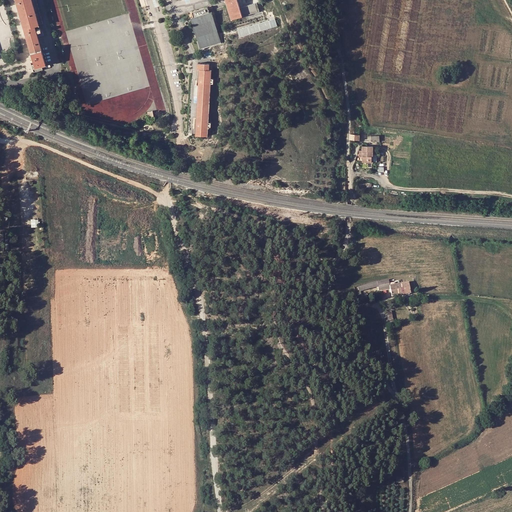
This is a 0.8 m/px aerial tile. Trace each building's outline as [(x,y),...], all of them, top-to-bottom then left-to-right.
[(15,0),(22,22),(33,60),(36,70),(42,68),(41,65),(45,63),(37,36),(34,25),(39,24),(31,0),(15,0)] [(35,0),(31,0),(39,24),(42,23),(35,0)] [(226,0),(232,19),(259,11),(258,5),(249,7),(239,10),(235,0),(226,0)] [(249,7),(258,5),(257,2),(240,7),(237,0),(235,0),(239,10),(249,7)] [(220,42),(212,12),(210,13),(208,7),(192,11),(193,14),(194,17),(192,18),(201,48),(220,42)] [(274,20),(233,31),(236,39),(276,27),(274,20)] [(29,61),(33,60),(22,22),(18,23),(29,61)] [(209,69),(209,63),(198,63),(197,80),(199,80),(199,85),(197,119),(197,128),(194,128),(194,134),(208,135),(208,126),(211,126),(211,122),(208,122),(210,83),(213,83),(213,78),(211,78),(211,69),(209,69)] [(363,146),(362,150),(362,156),(363,156),(363,162),(371,162),(371,156),(373,157),(373,146),(363,146)] [(394,282),(388,283),(388,280),(370,283),(357,286),(358,290),(356,290),(358,300),(363,299),(363,298),(362,299),(360,291),(377,287),(378,291),(389,289),(391,297),(410,293),(407,282),(394,284),(394,282)]
